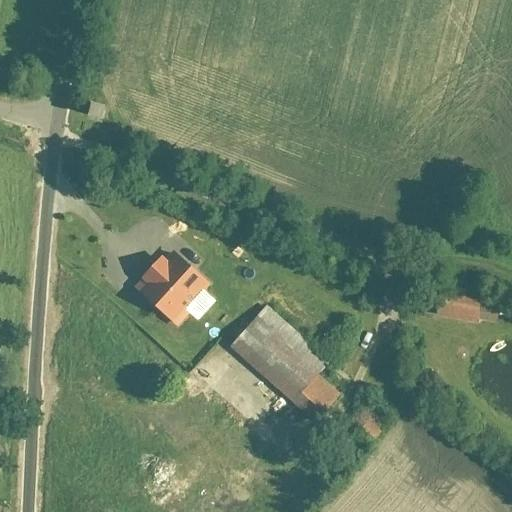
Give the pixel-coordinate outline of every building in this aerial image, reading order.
[(89,107),(85,121),(92,122),(99,124),(102,111),(96,109),(89,107)] [(207,285),(175,255),(166,264),(161,260),(145,278),(147,280),(138,289),(176,324),(188,311),(185,309),(207,285)] [(435,294),(430,318),(471,326),(476,302),(435,294)] [(263,310),(227,351),(314,426),(350,384),(263,310)] [(169,414),(222,463),(176,511),(248,511),(285,472),(193,388),(169,414)] [(364,398),(344,424),(373,446),(392,421),(364,398)]
